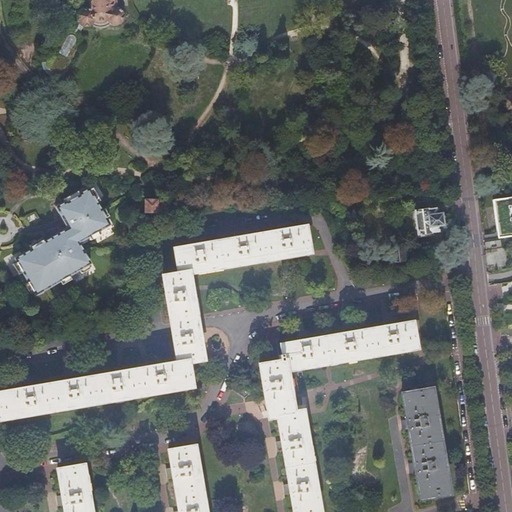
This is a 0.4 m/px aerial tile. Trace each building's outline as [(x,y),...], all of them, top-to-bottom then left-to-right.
[(43,63),(40,65),(41,68),(43,70),(45,72),(47,74),(58,79),(60,80),(62,80),(64,79),(65,76),(65,72),(79,47),(80,43),(80,39),(80,36),(84,28),(91,27),(93,29),(96,30),(99,31),(102,31),(105,31),(108,30),(110,28),(113,26),(115,27),(117,26),(119,26),(121,24),(122,23),(123,21),(124,19),(124,16),(123,14),(122,12),(120,11),(118,10),(116,9),(115,0),(89,0),(90,9),(82,10),(77,16),(77,22),(72,31),(68,31),(66,31),(64,33),(62,34),(61,36),(60,38),(46,62),(43,63)] [(93,189),(89,191),(97,203),(100,202),(93,189)] [(28,283),(34,293),(36,296),(60,282),(69,276),(80,271),(89,265),(91,264),(79,244),(89,238),(99,232),(110,226),(106,219),(102,212),(97,203),(89,191),(89,190),(80,195),(65,203),(56,208),(68,229),(45,242),(31,250),(15,260),(17,263),(23,273),(28,283)] [(65,203),(80,195),(78,192),(64,200),(65,203)] [(138,202),(137,214),(164,215),(164,205),(164,203),(156,203),(157,200),(147,200),(147,203),(138,202)] [(427,201),(414,202),(417,234),(435,233),(434,227),(439,226),(439,225),(443,225),(442,216),(438,216),(438,215),(432,215),(432,210),(427,210),(427,201)] [(179,361),(0,391),(0,410),(2,422),(199,389),(195,364),(211,361),(204,323),(196,275),(316,254),(311,224),(175,247),(179,272),(164,275),(173,328),(179,361)] [(101,235),(99,232),(89,238),(91,241),(101,235)] [(500,248),(511,246),(511,234),(498,233),(500,248)] [(31,250),(45,242),(43,239),(29,246),(31,250)] [(385,253),(386,262),(409,260),(408,248),(391,250),(392,253),(385,253)] [(19,275),(23,273),(17,263),(13,265),(19,275)] [(91,269),(89,265),(80,271),(82,274),(91,269)] [(69,276),(60,282),(62,286),(72,280),(69,276)] [(30,295),(34,293),(28,283),(24,285),(30,295)] [(280,361),(259,365),(268,417),(277,416),(292,511),(318,511),(294,369),(415,348),(411,324),(281,345),(282,354),(278,355),(280,361)] [(447,493),(429,389),(402,394),(419,498),(447,493)] [(204,511),(193,447),(168,451),(178,511),(204,511)] [(90,511),(82,466),(57,470),(64,511),(90,511)]
